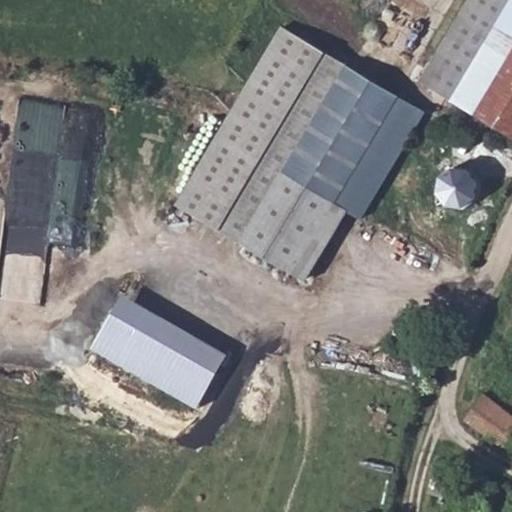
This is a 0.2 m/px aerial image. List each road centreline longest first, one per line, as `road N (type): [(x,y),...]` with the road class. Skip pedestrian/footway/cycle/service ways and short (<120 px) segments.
road 1 (track): [(0,312),(57,325),(167,241),(334,315),(401,284),(475,302)]
road 2 (track): [(511,215),(458,343),(415,511)]
